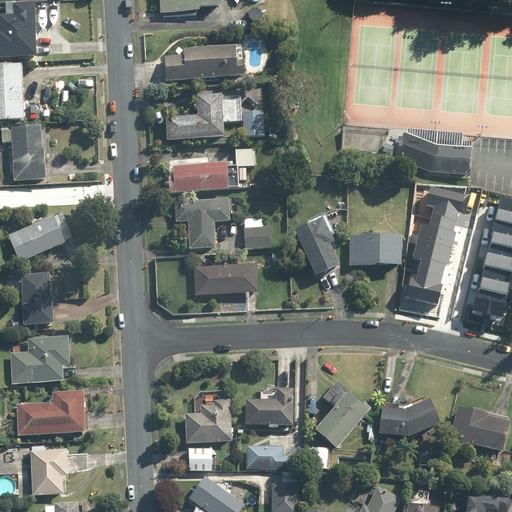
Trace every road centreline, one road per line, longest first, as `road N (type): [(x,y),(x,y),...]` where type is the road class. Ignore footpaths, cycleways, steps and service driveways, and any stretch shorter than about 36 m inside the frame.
road 1 (residential): [(134,344),(392,337),(511,361)]
road 2 (residential): [(117,0),(134,344)]
road 3 (residential): [(134,344),(141,511)]
